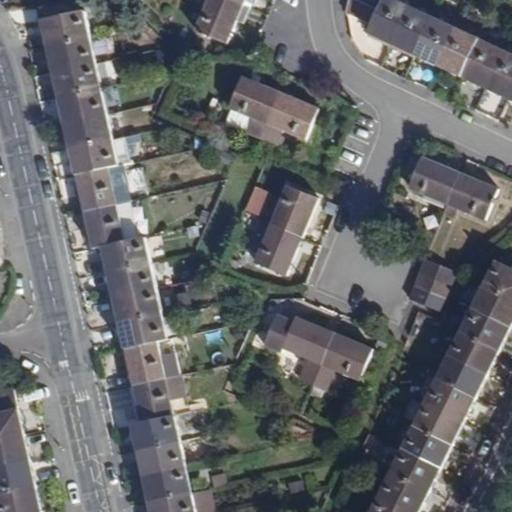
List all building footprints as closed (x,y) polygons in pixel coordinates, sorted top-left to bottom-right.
[(228,0),(197,0),(208,5),(197,31),(228,44),(237,21),(244,6),(228,0)] [(254,0),(246,0),(244,6),(250,9),(254,0)] [(394,0),(385,0),(379,14),(374,12),(350,1),(346,14),(373,25),(370,33),(393,44),(410,8),(394,0)] [(350,0),(350,1),(374,12),(376,9),(379,0),(350,0)] [(250,9),(244,6),(237,21),(244,24),(250,9)] [(410,8),(393,44),(416,55),(433,18),(410,8)] [(85,12),(43,22),(49,48),(91,39),(85,12)] [(433,18),(416,55),(439,66),(457,29),(433,18)] [(457,29),(439,66),(463,77),(480,40),(457,29)] [(91,39),(49,48),(55,73),(97,64),(91,39)] [(480,40),(463,77),(486,88),(503,51),(480,40)] [(511,55),(503,51),(486,88),(509,99),(511,92),(511,55)] [(97,64),(55,73),(60,99),(102,90),(97,64)] [(244,78),(231,108),(232,109),(253,118),(247,134),(263,140),(269,125),(282,94),(244,78)] [(102,90),(60,99),(66,125),(108,116),(102,90)] [(282,94),(269,125),(263,140),(283,148),(287,138),(282,136),(284,131),(308,141),(321,110),(282,94)] [(253,118),(232,109),(225,124),(247,134),(253,118)] [(108,116),(66,125),(72,150),(114,141),(108,116)] [(126,138),(114,141),(120,167),(122,166),(132,164),(126,138)] [(114,141),(72,150),(78,176),(109,169),(120,167),(114,141)] [(423,158),(410,188),(449,205),(463,174),(423,158)] [(120,167),(109,169),(117,203),(130,200),(122,166),(120,167)] [(109,169),(78,176),(87,213),(118,206),(117,203),(109,169)] [(463,174),(449,205),(460,209),(487,221),(500,190),(463,174)] [(263,216),(271,192),(254,187),(246,211),(263,216)] [(288,187),(272,225),(303,238),(319,199),(288,187)] [(132,203),(118,206),(126,242),(140,239),(132,203)] [(460,209),(449,205),(445,214),(455,219),(460,209)] [(118,206),(87,213),(95,250),(104,247),(126,242),(118,206)] [(261,220),(256,233),(267,237),(256,264),(287,277),(303,238),(272,225),(261,220)] [(126,242),(104,247),(110,273),(152,263),(146,237),(140,239),(126,242)] [(426,260),(421,273),(452,286),(458,273),(426,260)] [(511,267),(499,261),(486,286),(511,299),(511,267)] [(152,263),(110,273),(115,299),(157,289),(152,263)] [(421,273),(415,286),(447,300),(452,286),(421,273)] [(415,286),(409,300),(441,313),(447,300),(415,286)] [(511,299),(486,286),(475,309),(511,328),(511,299)] [(157,289),(115,299),(121,324),(163,314),(157,289)] [(511,328),(475,309),(463,333),(501,352),(511,330),(511,328)] [(163,314),(121,324),(127,350),(158,343),(168,340),(163,314)] [(314,386),(335,334),(297,318),(295,322),(277,315),(264,346),(282,353),(284,349),(308,359),(298,380),(314,386)] [(463,333),(451,357),(489,376),(501,352),(463,333)] [(335,334),(314,386),(327,392),(336,370),(361,381),(374,350),(335,334)] [(158,343),(127,350),(135,387),(166,380),(158,343)] [(451,357),(439,379),(478,399),(489,376),(451,357)] [(184,376),(166,380),(171,402),(189,398),(184,376)] [(439,379),(427,403),(466,422),(478,399),(439,379)] [(166,380),(135,387),(143,423),(175,416),(171,402),(166,380)] [(427,403),(416,426),(454,446),(466,422),(427,403)] [(0,413),(0,441),(26,436),(20,409),(0,413)] [(143,423),(133,425),(139,451),(180,442),(175,416),(143,423)] [(416,426),(404,450),(442,469),(454,446),(416,426)] [(0,441),(0,468),(31,461),(26,436),(0,441)] [(180,442),(139,451),(144,476),(186,467),(180,442)] [(404,450),(392,473),(431,492),(442,469),(404,450)] [(0,468),(0,494),(37,487),(31,461),(0,468)] [(186,467),(144,476),(150,502),(192,492),(186,467)] [(392,473),(380,496),(411,511),(420,511),(431,492),(392,473)] [(0,494),(0,511),(42,511),(37,487),(0,494)] [(196,511),(192,492),(150,502),(152,511),(196,511)] [(411,511),(380,496),(372,511),(411,511)]
